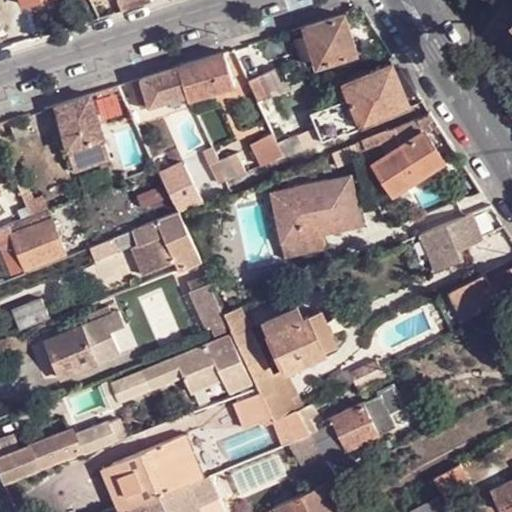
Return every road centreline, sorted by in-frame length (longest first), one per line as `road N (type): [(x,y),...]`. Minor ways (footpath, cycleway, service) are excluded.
road 1 (residential): [(232,0),(0,73)]
road 2 (tertiary): [(511,175),(407,0)]
